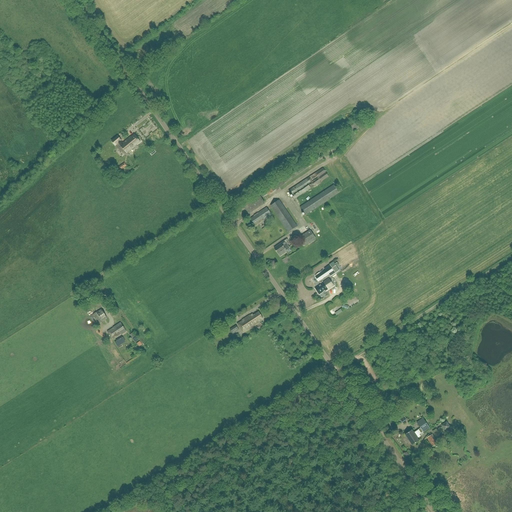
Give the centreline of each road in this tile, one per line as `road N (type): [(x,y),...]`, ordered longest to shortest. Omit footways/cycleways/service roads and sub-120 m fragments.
road 1 (tertiary): [(434,511),(76,0)]
road 2 (track): [(0,340),(216,199)]
